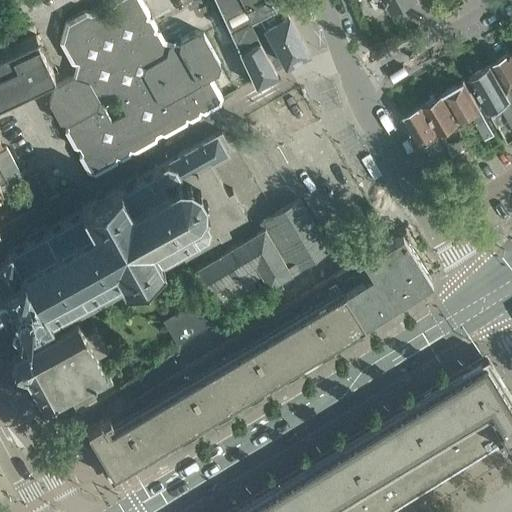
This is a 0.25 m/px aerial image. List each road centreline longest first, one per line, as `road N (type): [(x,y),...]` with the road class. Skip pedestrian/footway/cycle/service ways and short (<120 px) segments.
road 1 (residential): [(425,201),(79,420),(10,437)]
road 2 (tertiary): [(141,511),(485,295)]
road 3 (residential): [(0,235),(266,93)]
road 4 (residential): [(354,90),(501,0)]
road 5 (residential): [(425,201),(354,90)]
